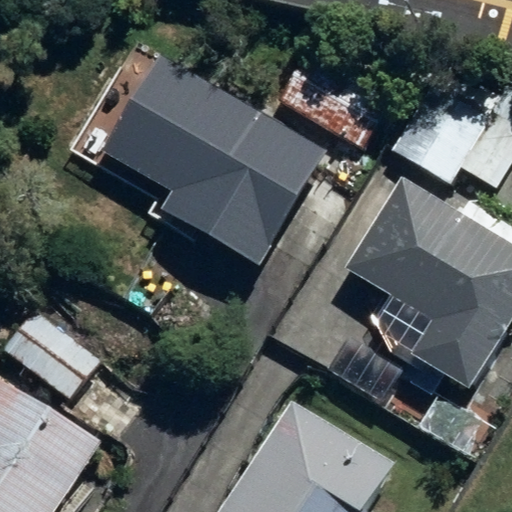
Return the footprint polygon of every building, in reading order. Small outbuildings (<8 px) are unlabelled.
[(284,39),(252,97),(365,160),(397,102),(284,39)] [(332,162),(162,62),(102,161),(173,203),(162,223),(261,281),(332,162)] [(457,193),(467,177),(496,193),(511,164),(511,125),(500,118),(436,82),(393,157),(457,193)] [(463,222),(404,186),(347,279),(435,333),(414,368),(472,403),(511,337),(511,233),(498,225),(497,226),(470,210),(463,222)] [(38,314),(5,357),(71,408),(105,366),(38,314)] [(0,511),(67,511),(105,453),(0,387),(0,511)] [(374,511),(398,474),(293,410),(229,511),(374,511)]
